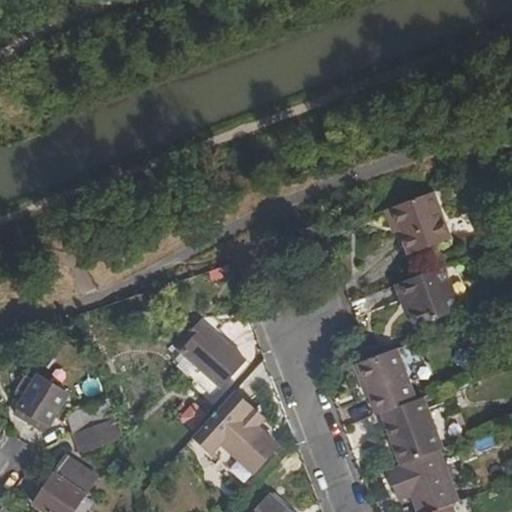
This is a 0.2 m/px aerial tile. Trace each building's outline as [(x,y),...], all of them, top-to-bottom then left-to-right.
[(451,239),(433,191),(429,193),(386,209),(392,227),(398,225),(409,255),(451,239)] [(404,257),(409,255),(398,225),(392,227),(404,257)] [(475,305),(458,261),(453,263),(443,267),(461,310),(475,305)] [(461,310),(443,267),(398,284),(404,300),(410,298),(421,327),(461,310)] [(415,329),(421,327),(410,298),(404,300),(415,329)] [(207,327),(215,334),(225,323),(214,314),(204,314),(199,319),(207,327)] [(223,390),(247,363),(215,334),(207,327),(184,353),(223,390)] [(382,415),(417,401),(398,350),(359,365),(371,399),(378,416),(382,415)] [(184,353),(176,362),(215,398),(223,390),(184,353)] [(371,399),(359,365),(351,368),(363,402),(371,399)] [(45,434),(68,397),(37,378),(18,409),(19,409),(15,416),(45,434)] [(233,392),(194,435),(246,485),(279,448),(254,425),(261,418),(233,392)] [(402,466),(440,451),(444,450),(425,398),(417,401),(382,415),(402,466)] [(112,410),(108,401),(76,414),(69,422),(75,435),(85,430),(85,432),(115,420),(112,410)] [(34,506),(43,511),(74,511),(99,476),(74,458),(81,455),(79,451),(83,450),(85,455),(92,451),(85,432),(75,435),(66,440),(62,442),(69,456),(34,506)] [(435,511),(451,506),(460,503),(440,451),(402,466),(387,472),(397,497),(412,492),(414,499),(419,511),(435,511)] [(399,504),(414,499),(412,492),(397,497),(399,504)] [(286,511),(271,498),(258,511),(286,511)]
